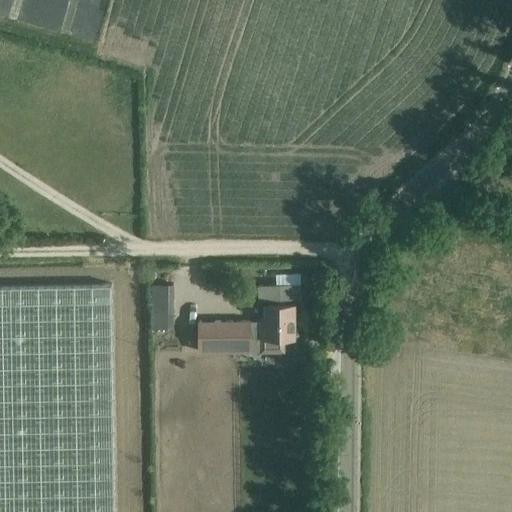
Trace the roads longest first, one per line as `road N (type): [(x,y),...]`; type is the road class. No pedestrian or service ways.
road 1 (unclassified): [(355,511),(358,301),(367,257),(390,221),(480,151),(511,99)]
road 2 (unknown): [(367,257),(149,257)]
road 3 (unknown): [(149,257),(0,167)]
road 4 (unknown): [(0,256),(149,257)]
